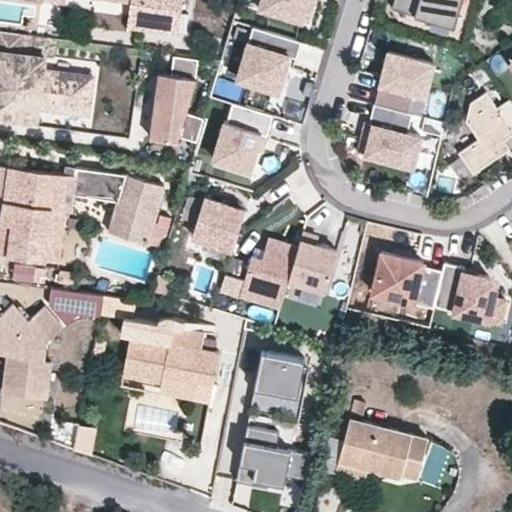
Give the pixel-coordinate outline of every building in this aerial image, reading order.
[(160,3),(136,0),(129,0),(127,24),(157,28),(160,3)] [(136,0),(160,3),(157,28),(178,31),(181,0),(136,0)] [(259,0),(258,5),(305,19),(310,0),(259,0)] [(391,0),(390,4),(453,22),(459,0),(391,0)] [(300,37),(251,23),(236,76),(277,88),(288,53),(295,55),(300,37)] [(0,49),(22,52),(24,31),(0,28),(0,49)] [(44,54),(46,34),(34,32),(31,53),(44,54)] [(425,92),(433,59),(387,48),(374,100),(407,108),(412,88),(425,92)] [(22,52),(0,49),(0,114),(37,119),(39,105),(89,110),(93,73),(43,68),(44,54),(31,53),(22,52)] [(187,103),(196,74),(198,54),(174,51),(171,71),(159,70),(155,99),(187,103)] [(511,100),(507,94),(496,103),(484,87),(468,98),(465,117),(477,134),(458,148),(472,170),(511,141),(511,100)] [(187,103),(155,99),(150,135),(177,139),(178,133),(197,139),(204,115),(185,110),(187,103)] [(266,131),(272,111),(231,99),(226,117),(224,117),(212,156),(249,166),(260,130),(266,131)] [(406,129),(411,109),(407,108),(374,100),(368,118),(361,149),(412,162),(419,132),(406,129)] [(361,149),(368,118),(365,118),(358,149),(361,149)] [(0,219),(0,250),(46,257),(51,216),(64,217),(65,207),(63,207),(66,172),(8,165),(4,199),(1,219),(0,219)] [(77,173),(66,172),(63,207),(65,207),(75,208),(77,192),(119,198),(126,173),(78,167),(77,173)] [(119,198),(110,229),(162,243),(170,213),(159,210),(166,184),(126,173),(119,198)] [(177,187),(166,184),(159,210),(170,213),(177,187)] [(244,208),(204,195),(192,233),(233,246),(244,208)] [(51,216),(46,257),(59,259),(64,217),(51,216)] [(302,228),(298,243),(268,235),(263,249),(261,257),(251,253),(244,277),(240,292),(281,304),(289,275),(326,286),(337,246),(316,240),(318,233),(302,228)] [(253,246),(251,253),(261,257),(263,249),(253,246)] [(433,302),(442,266),(422,261),(423,257),(381,248),(371,290),(433,303),(433,302)] [(463,267),(464,262),(443,258),(442,266),(433,302),(453,306),(452,309),(502,320),(507,298),(496,295),(499,284),(488,273),(477,270),(463,267)] [(33,279),(35,264),(16,261),(14,276),(33,279)] [(59,279),(75,280),(76,267),(60,266),(59,279)] [(240,292),(244,277),(225,271),(220,286),(240,292)] [(168,291),(172,275),(159,272),(155,287),(168,291)] [(105,292),(52,285),(50,301),(66,322),(79,313),(100,316),(102,309),(102,306),(105,292)] [(135,311),(137,297),(105,292),(102,306),(135,311)] [(65,326),(46,304),(29,319),(14,301),(5,309),(0,303),(0,349),(9,351),(3,389),(46,396),(52,361),(44,359),(47,341),(65,326)] [(102,306),(102,309),(125,313),(135,315),(135,311),(102,306)] [(135,315),(125,313),(122,330),(132,332),(170,339),(173,323),(184,325),(186,318),(166,314),(159,316),(159,319),(135,315)] [(262,320),(247,316),(245,326),(260,329),(262,320)] [(184,325),(173,323),(170,339),(132,332),(125,373),(164,381),(166,373),(167,367),(191,371),(189,377),(214,382),(220,349),(202,345),(205,329),(184,325)] [(262,358),(259,375),(264,376),(267,359),(262,358)] [(298,397),(304,366),(267,359),(264,376),(259,375),(253,403),(258,404),(302,412),(305,398),(298,397)] [(191,371),(167,367),(166,373),(189,377),(191,371)] [(189,377),(166,373),(164,381),(163,390),(211,400),(214,382),(189,377)] [(258,404),(253,403),(250,422),(255,423),(258,404)] [(302,412),(258,404),(255,423),(298,431),(302,412)] [(419,474),(428,437),(351,416),(339,458),(370,467),(402,475),(403,470),(419,474)] [(96,426),(79,423),(75,447),(91,453),(96,426)] [(255,423),(253,433),(279,439),(276,454),(293,457),(298,431),(255,423)] [(253,433),(248,432),(238,480),(255,483),(256,478),(286,484),(288,474),(307,477),(311,461),(293,457),(276,454),(279,439),(253,433)] [(370,467),(339,458),(337,465),(369,474),(370,467)] [(237,480),(232,501),(248,504),(253,483),(237,480)]
